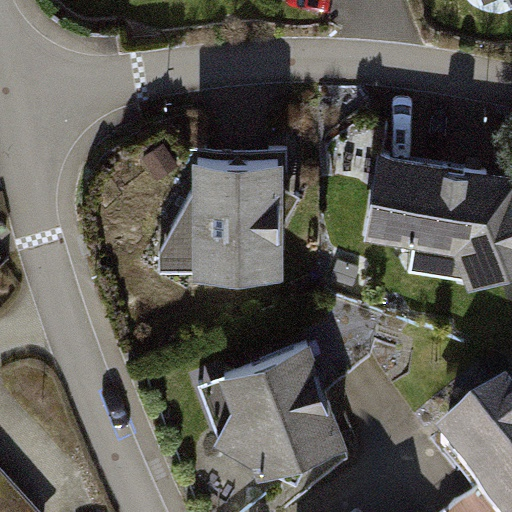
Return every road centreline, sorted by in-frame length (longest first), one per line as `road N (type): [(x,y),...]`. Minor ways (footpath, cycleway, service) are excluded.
road 1 (residential): [(511,86),(336,61),(222,65),(16,99)]
road 2 (residential): [(146,511),(102,426),(64,315),(16,99)]
